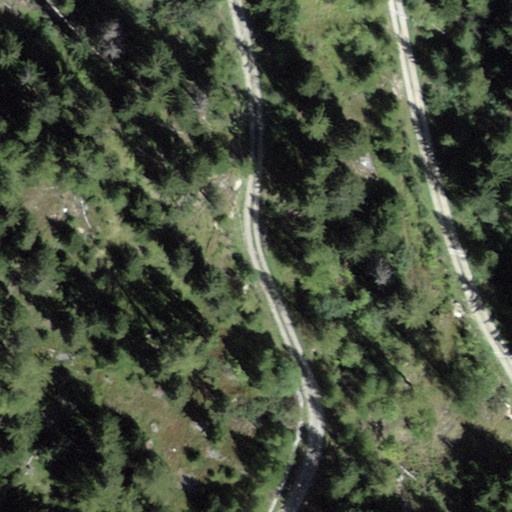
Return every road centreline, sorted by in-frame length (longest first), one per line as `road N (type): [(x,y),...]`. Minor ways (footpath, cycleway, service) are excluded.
road 1 (track): [(288,511),(314,417),(309,383),(255,242),(255,94),(233,0)]
road 2 (track): [(394,0),(442,211),(511,370)]
